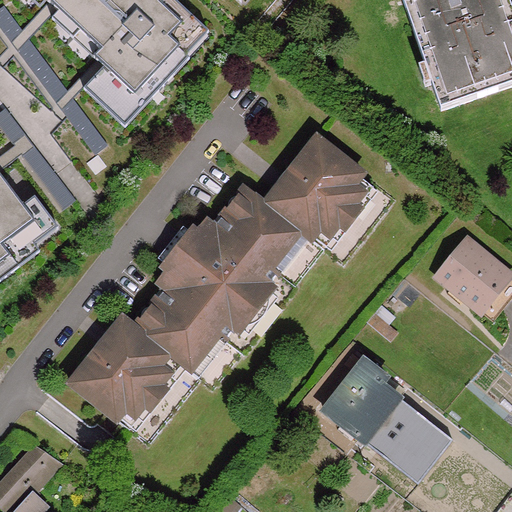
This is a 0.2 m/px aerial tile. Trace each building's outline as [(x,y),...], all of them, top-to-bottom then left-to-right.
[(57,11),(45,0),(44,0),(38,7),(7,38),(16,49),(50,18),(57,11)] [(45,0),(57,11),(98,50),(91,57),(101,67),(91,78),(122,107),(140,89),(150,98),(171,76),(161,66),(199,27),(171,0),(45,0)] [(511,0),(415,0),(447,101),(511,80),(511,0)] [(0,27),(7,38),(19,26),(2,4),(0,5),(0,27)] [(50,18),(91,57),(98,50),(57,11),(50,18)] [(161,66),(171,76),(186,60),(183,56),(206,33),(199,27),(161,66)] [(64,90),(27,39),(16,49),(53,101),(64,90)] [(101,67),(93,60),(64,90),(53,101),(59,109),(70,99),(81,89),(101,67)] [(121,128),(150,98),(140,89),(122,107),(91,78),(81,89),(121,128)] [(102,143),(70,99),(59,109),(91,152),(102,143)] [(94,356),(72,383),(118,418),(119,416),(129,403),(134,407),(139,411),(167,376),(164,374),(157,368),(169,353),(177,360),(187,367),(191,371),(220,336),(225,340),(235,328),(238,331),(273,287),(270,284),(279,272),(274,268),(303,233),(309,238),(312,239),(314,237),(324,225),(333,232),(360,198),(351,190),(361,177),(363,175),(317,139),(297,166),(298,167),(289,179),(280,190),(278,189),(268,204),(246,188),(216,227),(209,221),(199,234),(194,230),(165,267),(170,271),(160,283),(167,288),(135,327),(124,318),(103,345),(105,346),(96,357),(94,356)] [(314,237),(332,251),(379,192),(361,177),(351,190),(360,198),(333,232),(324,225),(314,237)] [(0,276),(14,266),(5,252),(48,220),(31,196),(19,204),(0,180),(0,276)] [(5,252),(14,266),(34,250),(30,244),(54,227),(48,220),(5,252)] [(279,272),(281,273),(309,238),(303,233),(274,268),(279,272)] [(511,280),(508,278),(466,245),(439,279),(493,321),(511,296),(511,280)] [(191,371),(199,378),(227,342),(225,340),(220,336),(191,371)] [(187,367),(177,360),(169,353),(157,368),(164,374),(167,376),(139,411),(134,407),(129,403),(119,416),(123,418),(138,430),(187,367)] [(389,379),(367,362),(328,412),(367,443),(372,437),(420,474),(445,441),(397,403),(401,399),(383,386),(389,379)] [(24,463),(22,462),(0,487),(0,505),(7,511),(20,497),(26,503),(17,511),(44,511),(49,507),(35,495),(61,466),(37,449),(24,463)] [(241,511),(245,509),(232,499),(220,511),(241,511)]
